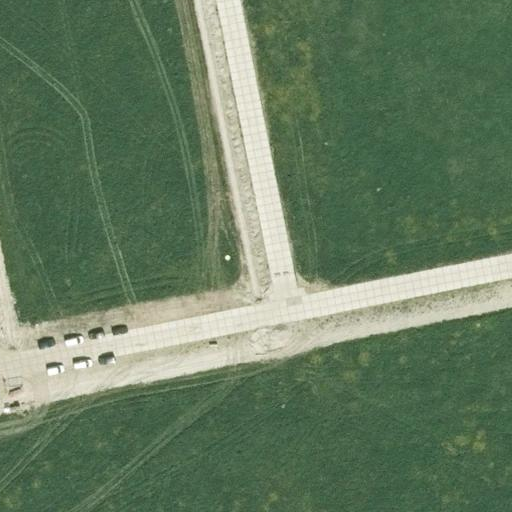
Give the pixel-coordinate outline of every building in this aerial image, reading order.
[(0,0),(0,11),(31,5),(29,0),(0,0)] [(0,71),(29,66),(24,42),(31,41),(27,21),(0,26),(0,71)] [(128,42),(136,41),(140,65),(141,66),(191,56),(189,42),(185,43),(182,29),(155,35),(152,21),(125,27),(128,42)] [(191,70),(194,70),(191,56),(141,66),(140,65),(137,66),(141,87),(126,90),(130,113),(169,105),(166,90),(193,84),(191,70)] [(29,66),(0,71),(0,97),(5,97),(9,115),(44,108),(40,88),(33,89),(29,66)] [(61,150),(56,122),(18,129),(20,142),(15,143),(16,146),(0,148),(0,177),(1,184),(55,174),(50,152),(61,150)] [(185,125),(149,132),(152,151),(157,150),(162,174),(209,165),(204,139),(189,142),(185,125)] [(167,198),(162,199),(166,218),(202,211),(199,193),(214,190),(209,165),(162,174),(167,198)] [(88,175),(90,187),(106,184),(104,172),(88,175)] [(70,184),(25,193),(29,214),(8,219),(14,249),(65,239),(59,210),(75,207),(70,184)] [(178,253),(183,281),(195,279),(196,282),(216,279),(215,275),(232,271),(227,242),(198,247),(195,231),(158,238),(162,256),(178,253)] [(69,310),(62,277),(68,276),(65,261),(41,266),(44,278),(15,284),(19,304),(23,304),(26,318),(69,310)] [(403,370),(398,348),(421,344),(417,326),(378,334),(381,350),(355,355),(360,378),(403,370)] [(511,345),(511,339),(511,334),(503,335),(505,347),(511,345)] [(255,365),(239,368),(245,399),(281,392),(276,368),(256,372),(255,365)] [(433,404),(429,387),(407,392),(403,370),(360,378),(364,402),(390,397),(393,411),(433,404)] [(86,408),(61,413),(66,436),(108,428),(103,406),(113,404),(109,387),(83,392),(86,408)] [(281,392),(245,399),(249,421),(285,414),(281,392)] [(190,410),(188,398),(180,399),(182,411),(190,410)] [(418,446),(413,424),(436,420),(433,404),(393,411),(396,426),(370,431),(375,455),(418,446)] [(190,410),(182,411),(184,423),(192,421),(190,410)] [(285,414),(249,421),(253,440),(289,433),(285,414)] [(125,464),(121,448),(112,450),(108,428),(66,436),(70,460),(96,455),(99,470),(125,464)] [(289,433),(253,440),(257,463),(294,455),(289,433)] [(198,451),(196,439),(188,441),(190,452),(198,451)] [(448,481),(444,464),(422,468),(418,446),(375,455),(379,478),(405,473),(408,489),(448,481)] [(198,451),(190,452),(193,464),(200,463),(198,451)] [(294,455),(257,463),(262,485),(298,478),(294,455)] [(86,511),(123,505),(118,483),(128,481),(125,464),(99,470),(102,485),(76,490),(80,511),(86,511)] [(267,508),(303,501),(298,478),(262,485),(267,508)] [(198,493),(200,501),(212,499),(210,491),(198,493)] [(198,493),(187,496),(188,504),(200,501),(198,493)]
